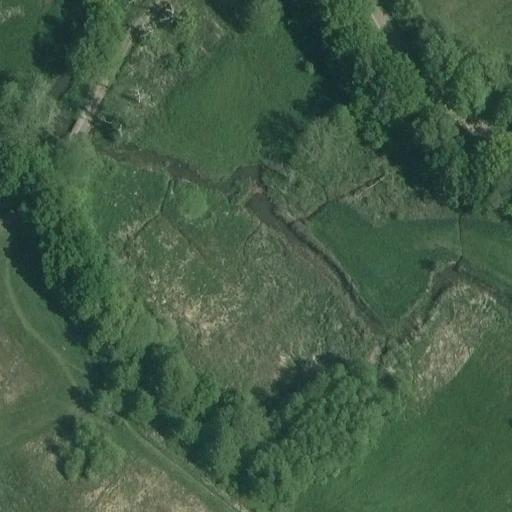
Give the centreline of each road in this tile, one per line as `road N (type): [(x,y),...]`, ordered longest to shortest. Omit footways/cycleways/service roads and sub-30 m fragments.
road 1 (track): [(511,144),(454,114),(418,79),(366,0)]
road 2 (track): [(162,0),(129,36),(89,111)]
